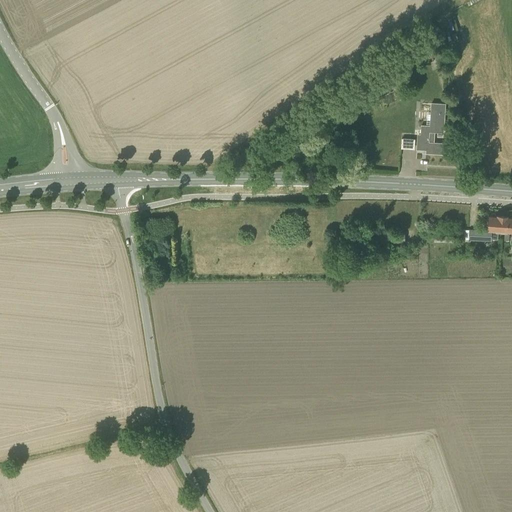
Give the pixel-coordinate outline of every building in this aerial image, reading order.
[(431,51),(429,45),(424,47),(426,52),(424,53),(427,62),(442,58),(439,49),(431,51)] [(443,132),(445,104),(432,103),(430,126),(421,125),(421,137),(417,137),(416,149),(428,150),(427,153),(451,155),(452,144),(434,142),(434,132),(443,132)] [(399,147),(413,148),(413,137),(400,137),(399,147)] [(501,231),(502,215),(496,215),(495,213),(492,213),(490,214),(489,230),(486,230),(463,229),(463,239),(485,240),(485,238),(491,238),(491,239),(497,239),(498,231),(501,231)] [(502,215),(501,231),(504,232),(504,240),(508,240),(509,232),(511,232),(511,214),(510,214),(508,216),(502,215)] [(405,244),(405,231),(381,231),(380,244),(405,244)]
